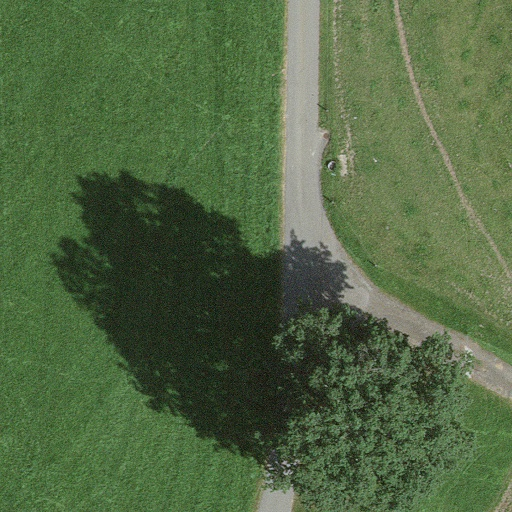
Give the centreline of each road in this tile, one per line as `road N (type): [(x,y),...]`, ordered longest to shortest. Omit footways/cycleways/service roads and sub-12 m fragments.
road 1 (track): [(317,281),(323,0)]
road 2 (track): [(295,511),(317,281)]
road 3 (track): [(511,380),(317,281)]
